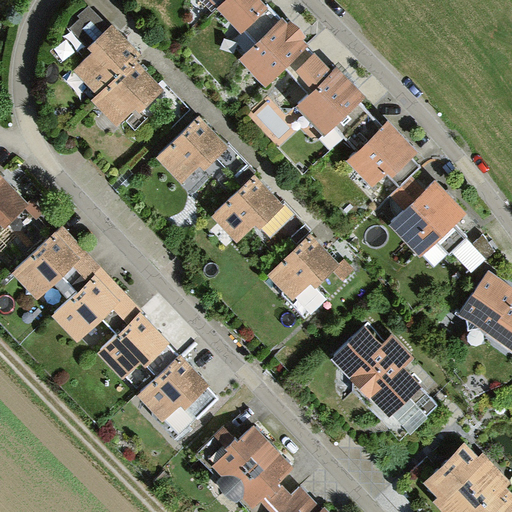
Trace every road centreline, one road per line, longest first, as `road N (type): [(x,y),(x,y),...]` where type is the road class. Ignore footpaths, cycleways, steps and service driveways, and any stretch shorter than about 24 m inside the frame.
road 1 (residential): [(49,0),(22,70),(32,134),(47,160),(376,511)]
road 2 (residential): [(333,240),(101,0)]
road 3 (residential): [(511,226),(454,150),(311,0)]
road 4 (track): [(0,347),(160,511)]
